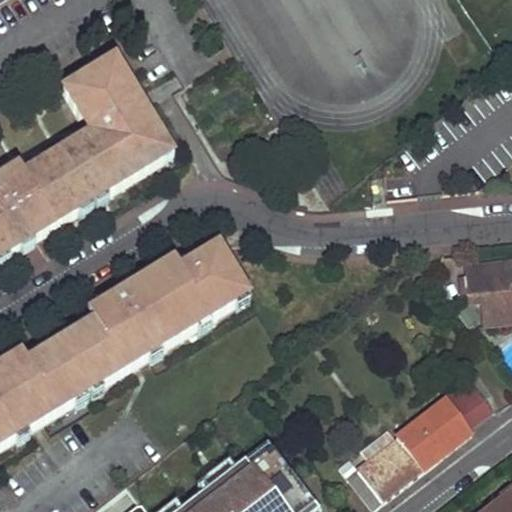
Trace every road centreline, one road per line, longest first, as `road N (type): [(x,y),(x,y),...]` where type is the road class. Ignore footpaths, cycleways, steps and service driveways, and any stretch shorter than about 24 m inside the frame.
road 1 (residential): [(0,319),(186,207),(216,206),(303,236),(511,224)]
road 2 (unknown): [(418,231),(436,191),(511,115)]
road 3 (residential): [(511,432),(401,511)]
